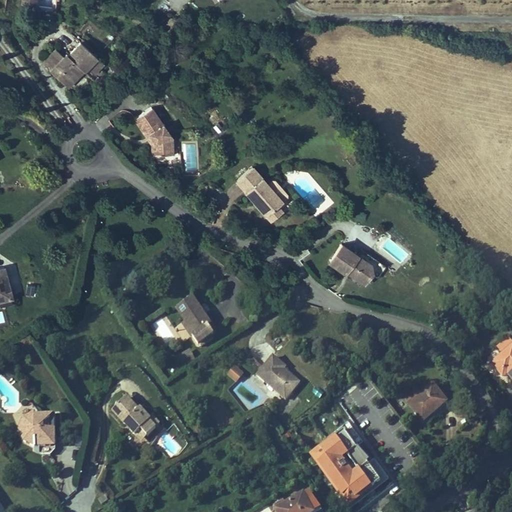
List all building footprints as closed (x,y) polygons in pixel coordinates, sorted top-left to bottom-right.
[(44,65),(64,85),(77,72),(75,70),(79,66),(84,71),(87,68),(93,74),(102,65),(79,42),(67,55),(66,54),(63,57),(55,50),(44,61),(44,65)] [(77,72),(64,85),(67,87),(84,71),(79,66),(75,70),(77,72)] [(151,108),(134,120),(146,138),(150,135),(157,145),(158,158),(174,157),(172,137),(151,108)] [(150,135),(146,138),(153,147),(155,159),(158,158),(157,145),(150,135)] [(182,156),(174,157),(175,164),(183,163),(182,156)] [(254,167),(236,181),(254,203),(256,201),(260,206),(258,208),(270,223),(282,214),(276,207),(282,203),(254,167)] [(341,246),(328,264),(344,275),(346,272),(363,284),(370,274),(376,278),(384,267),(361,250),(357,256),(341,246)] [(0,303),(12,300),(4,269),(0,270),(0,303)] [(195,301),(177,312),(186,325),(194,338),(192,340),(199,350),(215,340),(212,334),(215,332),(195,301)] [(192,340),(194,338),(186,325),(182,327),(190,341),(192,340)] [(197,361),(191,350),(179,357),(185,367),(197,361)] [(511,350),(493,365),(500,375),(505,372),(508,375),(511,380),(511,350)] [(275,359),(258,377),(282,399),(289,391),(293,395),(301,386),(286,372),(288,370),(275,359)] [(246,376),(235,367),(228,376),(238,385),(246,376)] [(435,388),(411,406),(424,423),(441,410),(448,405),(435,388)] [(286,403),(293,395),(289,391),(282,399),(286,403)] [(129,399),(113,413),(139,441),(144,435),(149,440),(158,432),(151,425),(154,422),(143,411),(141,413),(129,399)] [(269,411),(274,406),(269,402),(265,406),(269,411)] [(24,422),(19,433),(25,445),(37,450),(37,441),(40,440),(41,450),(53,449),(58,444),(57,431),(53,431),(52,420),(36,421),(35,415),(24,422)] [(158,432),(163,428),(156,420),(154,422),(151,425),(158,432)] [(355,431),(349,435),(385,488),(391,484),(355,431)] [(143,446),(149,440),(144,435),(139,441),(143,446)] [(349,435),(315,458),(351,511),(385,488),(349,435)] [(286,501),(272,508),(274,511),(322,511),(313,494),(289,506),(286,501)]
